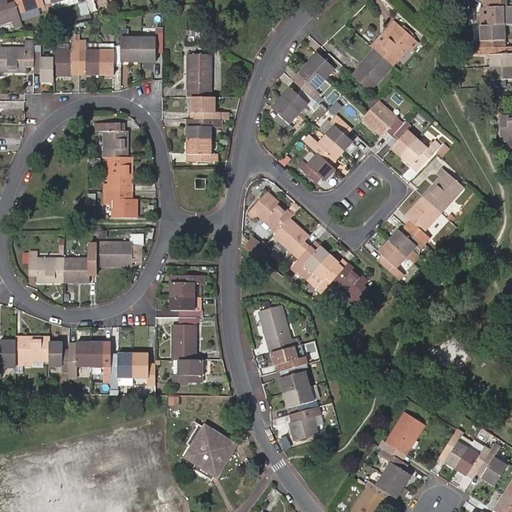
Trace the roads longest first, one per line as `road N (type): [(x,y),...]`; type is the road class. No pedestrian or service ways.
road 1 (residential): [(171,216),(152,116),(105,97),(74,101),(41,128),(2,219),(3,267),(12,285),(80,315),(126,298),(166,241)]
road 2 (residential): [(320,511),(283,465),(247,386),(231,303),(233,220)]
road 3 (residential): [(324,208),(355,237),(400,188),(373,161),(333,199)]
road 4 (residential): [(247,140),(267,68),(325,0)]
